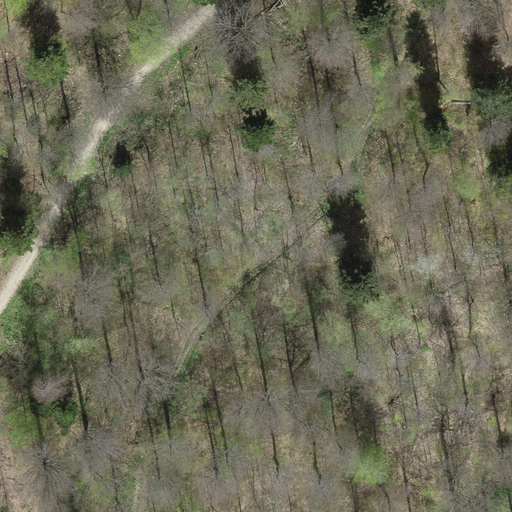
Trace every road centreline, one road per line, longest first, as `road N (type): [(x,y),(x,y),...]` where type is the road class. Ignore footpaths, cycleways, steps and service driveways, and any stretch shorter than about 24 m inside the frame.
road 1 (track): [(428,0),(317,214),(225,294),(185,355),(157,424),(142,511)]
road 2 (track): [(0,312),(108,116),(179,32),(225,0)]
